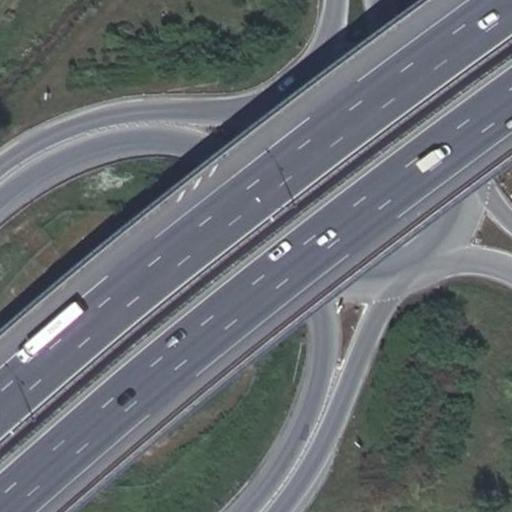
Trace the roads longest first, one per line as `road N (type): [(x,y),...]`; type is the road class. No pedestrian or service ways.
road 1 (motorway): [(511,6),(197,244),(0,410)]
road 2 (motorway): [(13,511),(248,314),(511,122)]
road 3 (motorway): [(288,101),(255,111),(99,122),(0,171)]
road 4 (motorway): [(0,201),(51,166),(104,146),(171,136),(206,147),(259,200)]
road 5 (motorway): [(284,511),(325,442),(384,304),(403,281)]
road 6 (motorway): [(316,274),(324,306),(320,365),(299,436),(273,485),(246,511)]
